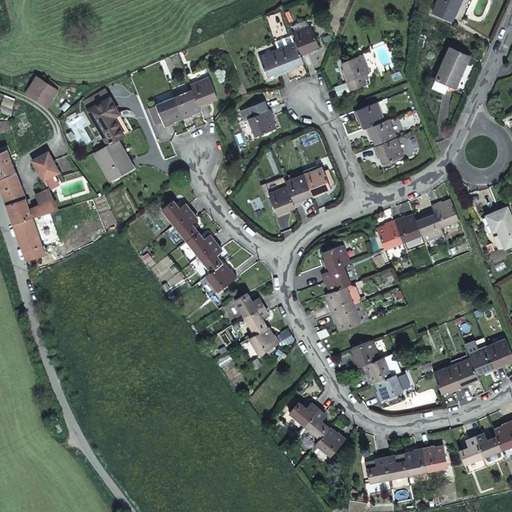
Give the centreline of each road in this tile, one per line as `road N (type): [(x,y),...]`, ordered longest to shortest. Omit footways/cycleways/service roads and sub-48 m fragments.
road 1 (residential): [(282,257),(284,293),(312,350),(365,419),(413,426),(472,412),(511,391)]
road 2 (unclassified): [(0,213),(82,446),(129,511)]
road 3 (residential): [(282,257),(214,204),(200,180),(198,152)]
road 4 (residential): [(511,24),(460,140)]
road 5 (residential): [(364,205),(334,123),(308,101)]
road 6 (residential): [(460,140),(428,181),(364,205)]
road 7 (residential): [(460,140),(467,170),(498,170),(504,141),(479,127)]
